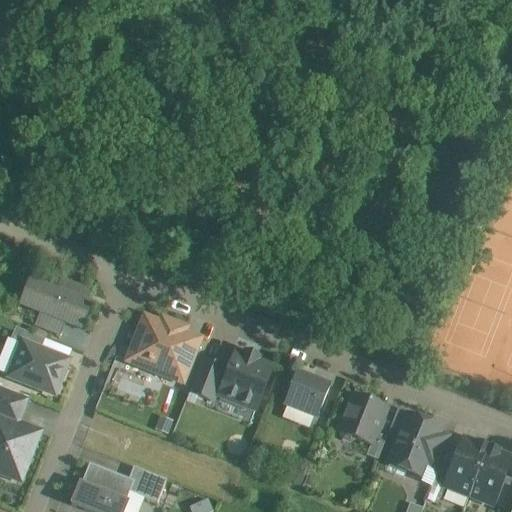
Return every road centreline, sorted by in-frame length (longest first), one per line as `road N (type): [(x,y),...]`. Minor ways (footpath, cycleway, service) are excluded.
road 1 (residential): [(511,417),(145,271)]
road 2 (residential): [(145,271),(58,511)]
road 3 (residential): [(145,271),(0,213)]
